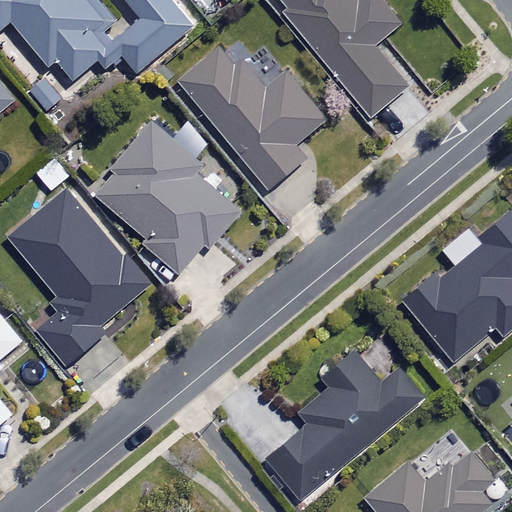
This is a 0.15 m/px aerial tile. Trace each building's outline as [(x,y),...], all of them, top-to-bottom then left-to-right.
[(130,0),(143,15),(114,40),(105,29),(117,18),(101,0),(0,0),(0,26),(2,28),(14,18),(51,62),(58,56),(76,77),(100,57),(108,66),(124,52),(140,71),(196,24),(175,0),(130,0)] [(284,0),(289,6),(285,9),(373,115),(410,84),(376,43),(404,20),(387,0),(284,0)] [(237,63),(221,44),(180,77),(269,187),(308,155),(297,141),(328,116),(289,68),(269,84),(246,56),(237,63)] [(0,112),(18,97),(0,75),(0,112)] [(203,160),(198,156),(212,139),(188,119),(174,137),(152,119),(93,193),(153,241),(147,250),(177,274),(203,243),(212,250),(246,207),(196,168),(203,160)] [(72,174),(57,155),(38,169),(53,188),(72,174)] [(154,282),(66,187),(10,238),(69,302),(39,330),(68,361),(154,282)] [(483,239),(446,269),(442,265),(403,297),(454,360),(498,324),(504,333),(511,326),(511,209),(480,235),(483,239)] [(0,357),(23,338),(0,310),(0,420),(13,409),(0,393),(0,357)] [(383,381),(354,346),(322,373),(330,383),(300,409),(309,421),(267,457),(302,499),(426,395),(402,366),(383,381)] [(496,477),(470,446),(427,482),(410,461),(368,496),(381,511),(480,511),(493,502),(482,489),(496,477)]
